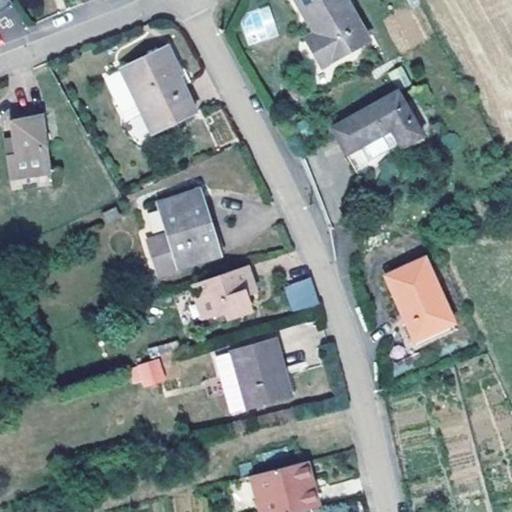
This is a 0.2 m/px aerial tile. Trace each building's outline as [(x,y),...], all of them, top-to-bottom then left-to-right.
[(0,0),(0,12),(13,3),(10,0),(0,0)] [(345,0),(295,0),(314,33),(305,38),(321,66),(368,39),(345,0)] [(110,76),(108,80),(108,85),(120,109),(136,101),(142,113),(152,131),(195,109),(178,76),(181,74),(166,46),(113,72),(110,76)] [(401,65),(387,73),(397,91),(411,83),(401,65)] [(421,134),(397,91),(331,127),(346,154),(390,128),(401,146),(421,134)] [(136,101),(120,109),(126,121),(142,113),(136,101)] [(13,144),(3,146),(9,177),(52,170),(43,114),(9,119),(12,137),(13,144)] [(401,146),(390,128),(346,154),(358,175),(423,138),(421,134),(401,146)] [(12,137),(1,138),(3,146),(13,144),(12,137)] [(157,204),(167,234),(155,238),(149,250),(157,273),(219,252),(206,213),(198,190),(157,204)] [(163,231),(158,209),(143,213),(148,234),(163,231)] [(212,211),(206,213),(219,252),(226,250),(212,211)] [(155,238),(146,241),(149,250),(155,238)] [(424,257),(386,275),(414,338),(452,321),(424,257)] [(247,263),(192,282),(195,289),(204,287),(206,293),(197,297),(204,316),(224,310),(227,316),(253,308),(248,294),(257,291),(247,263)] [(310,276),(285,285),(293,310),(319,303),(310,276)] [(204,287),(195,289),(197,297),(206,293),(204,287)] [(455,329),(452,321),(414,338),(417,345),(455,329)] [(275,339),(232,351),(248,406),(290,395),(282,365),(275,339)] [(232,351),(215,355),(232,411),(248,406),(232,351)] [(159,359),(129,366),(134,388),(164,380),(159,359)] [(288,363),(282,365),(290,395),(296,393),(288,363)] [(306,460),(251,474),(260,511),(292,511),(305,509),(312,507),(304,481),(311,479),(306,460)] [(260,511),(251,474),(226,481),(234,511),(260,511)] [(311,479),(304,481),(312,507),(317,506),(313,490),(327,486),(324,476),(311,479)]
